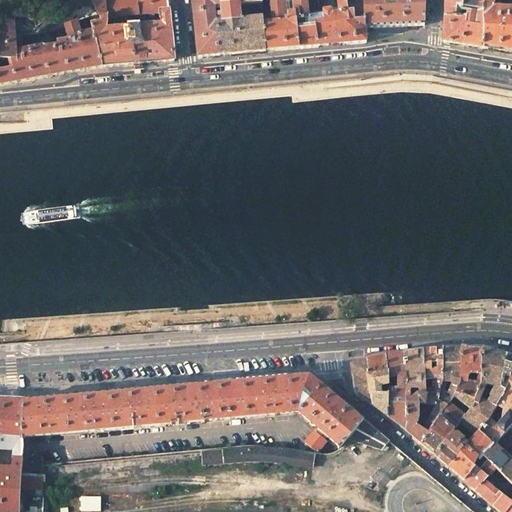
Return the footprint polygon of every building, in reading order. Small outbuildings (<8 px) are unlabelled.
[(97,0),(97,4),(91,5),(102,19),(107,18),(136,15),(154,14),(159,13),(169,12),(167,0),(97,0)] [(192,0),(198,59),(219,57),(216,23),(214,9),(213,0),(192,0)] [(234,7),(262,4),(261,0),(213,0),(214,9),(222,8),(234,7)] [(263,21),(266,52),(285,50),(299,49),(296,20),(294,0),(270,0),(272,21),(263,21)] [(307,0),(294,0),(296,20),(310,18),(309,13),(307,0)] [(296,20),(299,49),(366,43),(367,42),(366,28),(365,13),(350,14),(350,0),(336,0),(339,14),(332,15),(332,11),(331,10),(323,11),(322,13),(323,16),(310,18),(296,20)] [(307,0),(309,13),(319,12),(320,11),(317,0),(307,0)] [(350,0),(350,14),(365,13),(364,0),(350,0)] [(364,0),(365,13),(366,28),(385,27),(399,27),(424,26),(425,0),(364,0)] [(444,19),(443,43),(462,46),(465,46),(483,49),(484,7),(484,1),(474,0),(462,0),(461,13),(467,13),(466,19),(460,19),(444,19)] [(445,0),(444,19),(460,19),(461,13),(462,0),(445,0)] [(511,0),(484,0),(484,1),(484,7),(494,8),(494,5),(500,5),(500,0),(511,0)] [(234,7),(222,8),(223,22),(236,21),(234,7)] [(484,7),(483,49),(511,54),(511,9),(494,8),(484,7)] [(107,18),(102,19),(102,25),(91,24),(93,32),(103,67),(174,61),(169,12),(159,13),(160,19),(162,24),(106,29),(107,24),(107,18)] [(14,20),(0,18),(0,53),(17,50),(14,20)] [(266,52),(263,21),(263,18),(236,21),(223,22),(216,23),(219,57),(266,52)] [(17,50),(0,53),(0,85),(69,73),(103,67),(93,32),(78,35),(79,38),(64,41),(65,44),(53,46),(53,44),(17,50)] [(482,349),(461,346),(460,349),(461,349),(460,380),(456,391),(474,400),(480,385),(482,349)] [(423,350),(424,380),(432,380),(442,379),(442,348),(423,350)] [(454,430),(459,423),(465,416),(449,404),(454,398),(470,409),(474,400),(456,391),(460,380),(461,349),(460,349),(442,348),(442,379),(442,381),(438,403),(448,404),(439,417),(454,430)] [(482,349),(480,385),(474,400),(470,409),(465,416),(459,423),(476,435),(489,419),(498,405),(506,391),(499,389),(504,355),(482,349)] [(432,380),(431,391),(428,390),(428,384),(424,384),(424,380),(423,350),(403,353),(406,376),(406,389),(405,424),(405,429),(421,444),(439,417),(448,404),(438,403),(442,381),(442,379),(432,380)] [(389,394),(392,420),(405,429),(405,424),(406,389),(406,376),(403,353),(385,356),(388,379),(397,378),(397,389),(389,389),(389,394)] [(506,391),(511,376),(511,357),(504,355),(499,389),(506,391)] [(370,387),(372,406),(392,420),(389,394),(382,394),(382,387),(388,386),(388,379),(385,356),(366,360),(369,387),(370,387)] [(351,369),(354,389),(357,395),(364,400),(372,406),(370,387),(369,387),(366,360),(351,364),(351,369)] [(340,448),(364,420),(323,386),(310,375),(290,377),(293,413),(298,413),(302,416),(319,430),(326,437),(340,448)] [(469,443),(466,447),(481,460),(483,457),(495,444),(511,424),(511,376),(506,391),(498,405),(505,411),(504,414),(504,419),(498,426),(489,419),(476,435),(469,443)] [(248,417),(293,413),(290,377),(245,381),(248,417)] [(205,421),(248,417),(245,381),(200,385),(205,421)] [(159,425),(205,421),(200,385),(155,389),(159,425)] [(114,430),(159,425),(155,389),(111,393),(114,430)] [(69,434),(114,430),(111,393),(66,397),(69,434)] [(27,438),(69,434),(66,397),(28,400),(24,401),(22,438),(27,438)] [(20,511),(22,477),(22,438),(24,401),(0,399),(0,511),(20,511)] [(439,417),(421,444),(435,455),(454,430),(439,417)] [(388,441),(364,420),(348,440),(381,450),(385,446),(386,445),(388,442),(388,441)] [(301,451),(316,453),(326,442),(323,440),(326,437),(319,430),(316,434),(314,432),(305,443),(301,451)] [(435,455),(449,467),(466,447),(469,443),(454,430),(435,455)] [(496,469),(511,484),(511,459),(495,444),(483,457),(496,469)] [(463,480),(481,460),(466,447),(449,467),(463,480)] [(234,450),(202,453),(203,466),(235,462),(257,461),(277,463),(312,468),(314,456),(283,451),(258,449),(234,450)] [(481,460),(463,480),(475,489),(485,480),(495,469),(496,469),(483,457),(481,460)] [(475,489),(474,490),(501,511),(503,511),(511,502),(511,501),(485,480),(475,489)] [(62,497),(59,497),(58,511),(69,511),(70,502),(62,502),(62,497)] [(77,511),(98,511),(98,497),(78,497),(77,511)] [(511,511),(511,502),(503,511),(511,511)]
